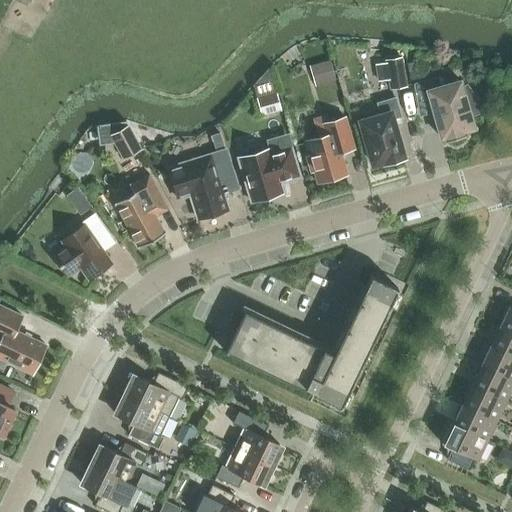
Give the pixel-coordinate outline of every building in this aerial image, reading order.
[(386,61),(391,89),(407,85),(402,58),(386,61)] [(331,60),(318,63),(324,83),(336,79),(331,60)] [(481,112),(479,107),(478,106),(477,102),(474,96),(471,91),(467,85),(463,88),(461,81),(441,86),(438,77),(414,84),(416,95),(428,91),(441,138),(445,137),(446,142),(465,136),(464,132),(475,128),(471,115),(481,112)] [(402,91),(407,117),(416,115),(411,90),(402,91)] [(276,92),(264,95),(269,114),(281,111),(276,92)] [(378,103),(381,116),(361,122),(374,165),(385,161),(385,164),(404,158),(393,119),(401,116),(396,98),(378,103)] [(306,141),(310,156),(307,157),(311,172),(315,171),(318,183),(348,175),(341,152),(355,148),(346,117),(322,124),(326,135),(306,141)] [(141,149),(126,122),(105,124),(124,158),(141,149)] [(248,154),(239,157),(252,202),(284,193),(280,182),(300,176),(291,146),(281,150),(278,137),(266,140),(269,148),(262,150),(258,148),(250,151),(248,154)] [(217,153),(169,168),(178,198),(191,195),(198,219),(229,209),(223,192),(237,188),(226,150),(225,150),(222,140),(214,142),(217,153)] [(129,184),(134,193),(114,204),(139,248),(166,233),(156,215),(168,209),(149,173),(129,184)] [(78,212),(90,206),(79,183),(67,189),(78,212)] [(62,241),(65,246),(53,255),(68,276),(80,267),(89,279),(112,263),(104,251),(116,242),(95,213),(82,222),(85,225),(62,241)] [(334,354),(245,311),(226,352),(306,390),(307,387),(316,391),(314,394),(341,407),(398,288),(371,275),(334,354)] [(0,305),(0,336),(2,337),(0,341),(0,361),(6,364),(7,362),(33,374),(47,345),(16,331),(23,316),(0,305)] [(511,307),(507,305),(501,318),(504,319),(501,326),(498,325),(511,331),(511,307)] [(489,344),(488,345),(511,355),(511,331),(498,325),(492,337),(495,338),(492,345),(489,344)] [(479,363),(479,364),(511,379),(511,355),(488,345),(483,357),(486,358),(482,365),(479,363)] [(470,383),(470,384),(506,401),(511,388),(511,379),(479,364),(473,376),(476,377),(473,384),(470,383)] [(130,380),(123,394),(170,416),(179,397),(183,399),(188,387),(159,372),(153,384),(137,376),(134,382),(130,380)] [(461,402),(460,403),(497,421),(506,401),(470,384),(464,395),(467,397),(463,404),(461,402)] [(0,434),(3,436),(15,410),(4,405),(10,392),(14,394),(15,392),(0,385),(0,434)] [(134,424),(129,435),(158,449),(164,437),(161,435),(170,416),(123,394),(116,407),(121,410),(118,416),(134,424)] [(451,422),(451,423),(487,440),(497,421),(460,403),(455,415),(458,416),(454,423),(451,422)] [(263,436),(269,425),(239,411),(233,423),(245,429),(236,448),(274,466),(281,453),(277,451),(280,444),(263,436)] [(191,444),(197,425),(182,421),(176,439),(191,444)] [(487,440),(451,423),(451,422),(441,443),(452,448),(447,459),(470,470),(475,459),(478,460),(487,440)] [(96,450),(89,464),(136,486),(137,486),(130,482),(139,464),(142,466),(148,453),(125,443),(119,454),(103,446),(100,452),(96,450)] [(227,467),(222,465),(216,477),(239,488),(244,477),(260,484),(263,478),(268,480),(274,466),(236,448),(227,467)] [(156,467),(170,474),(176,460),(162,453),(156,467)] [(100,494),(95,505),(109,511),(119,511),(123,505),(127,506),(136,486),(89,464),(83,478),(87,480),(84,486),(100,494)] [(241,511),(230,507),(235,495),(212,484),(206,497),(212,499),(205,511),(241,511)] [(448,511),(427,501),(421,511),(420,511),(410,507),(407,511),(448,511)]
